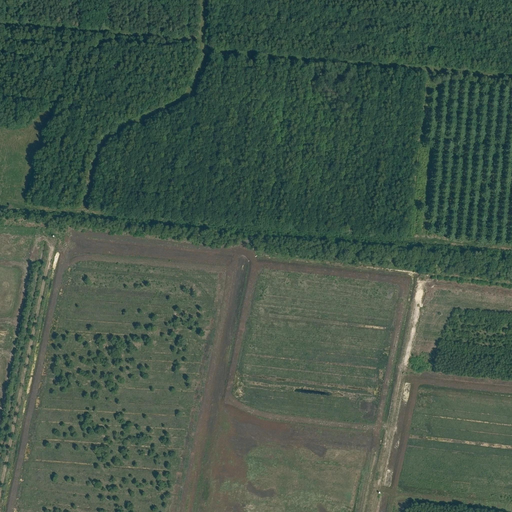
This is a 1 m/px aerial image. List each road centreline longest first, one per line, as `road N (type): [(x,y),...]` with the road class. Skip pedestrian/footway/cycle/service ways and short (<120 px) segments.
road 1 (track): [(511,76),(206,50),(203,40),(0,22)]
road 2 (track): [(511,248),(0,205)]
road 3 (track): [(0,499),(51,245)]
road 4 (track): [(372,511),(419,288)]
road 5 (track): [(206,50),(189,96),(100,144),(84,212)]
